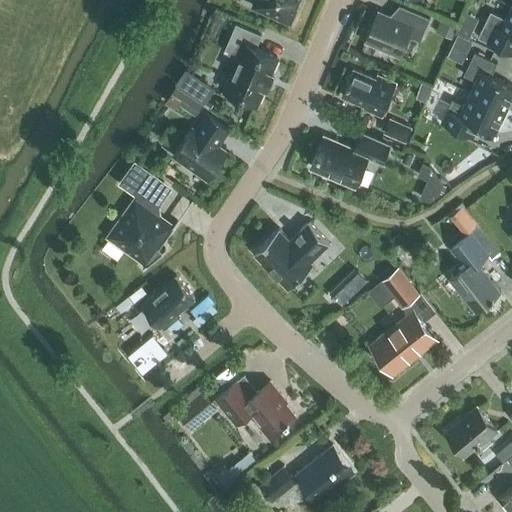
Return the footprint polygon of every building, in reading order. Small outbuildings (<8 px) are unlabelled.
[(280,17),(279,19),(291,24),(297,9),(295,8),(299,0),(255,0),(253,5),(280,17)] [(399,19),(378,10),(366,39),(400,54),(407,38),(412,36),(421,40),(431,17),(400,3),(399,5),(404,7),(399,19)] [(491,9),(479,36),(511,52),(511,5),(506,16),(491,9)] [(457,26),(441,19),(436,31),(444,34),(453,38),(457,26)] [(240,57),(225,90),(256,103),(264,86),(267,88),(274,72),(271,71),(277,56),(256,46),(262,33),(236,22),(224,50),(240,57)] [(462,23),(458,31),(469,37),(473,28),(462,23)] [(458,32),(454,40),(469,47),(473,39),(458,32)] [(475,51),(464,73),(476,79),(470,91),(506,109),(511,97),(511,84),(491,74),(498,62),(475,51)] [(354,68),(343,94),(366,104),(364,108),(383,115),(397,82),(379,74),(377,78),(354,68)] [(197,74),(186,89),(205,102),(215,87),(197,74)] [(447,108),(441,120),(473,136),(479,123),(496,131),(506,109),(470,91),(464,103),(452,97),(447,108)] [(186,93),(179,102),(196,114),(202,104),(186,93)] [(173,153),(208,178),(227,151),(217,144),(229,127),(207,113),(196,129),(192,127),(173,153)] [(412,125),(390,116),(383,130),(406,140),(412,125)] [(362,132),(355,148),(324,135),(311,165),(355,184),(368,155),(382,161),(390,144),(362,132)] [(423,161),(418,174),(428,179),(420,196),(430,200),(439,193),(444,182),(430,164),(423,161)] [(157,203),(168,187),(136,163),(123,181),(139,193),(110,235),(148,262),(143,266),(144,267),(166,248),(165,247),(162,250),(159,246),(178,220),(177,219),(173,225),(158,215),(157,203)] [(462,205),(450,214),(455,221),(467,211),(462,205)] [(254,251),(289,287),(314,263),(310,259),(329,241),(309,220),(290,239),(279,227),(254,251)] [(465,264),(450,276),(477,309),(499,291),(476,263),(488,253),(471,231),(451,247),(465,264)] [(424,267),(421,255),(407,258),(410,270),(424,267)] [(355,266),(330,291),(342,304),(368,279),(355,266)] [(399,266),(368,289),(380,305),(394,295),(402,306),(420,292),(399,266)] [(164,328),(179,316),(176,312),(195,296),(176,274),(142,303),(161,325),(164,328)] [(435,337),(414,310),(372,344),(393,371),(435,337)] [(153,332),(129,353),(144,371),(169,351),(153,332)] [(257,390),(244,374),(216,397),(236,422),(251,409),(257,417),(257,422),(271,440),(282,430),(280,427),(296,415),(281,396),(283,395),(270,379),(257,390)] [(217,408),(202,390),(177,410),(191,428),(217,408)] [(480,443),(497,429),(477,405),(446,431),(464,453),(476,443),(478,445),(480,444),(480,443)] [(318,500),(354,471),(333,443),(292,475),(284,465),(261,483),(273,499),(300,477),(318,500)] [(253,446),(219,467),(228,481),(261,459),(253,446)] [(493,470),(483,478),(486,482),(496,474),(493,470)] [(511,511),(511,484),(498,496),(510,511),(511,511)]
